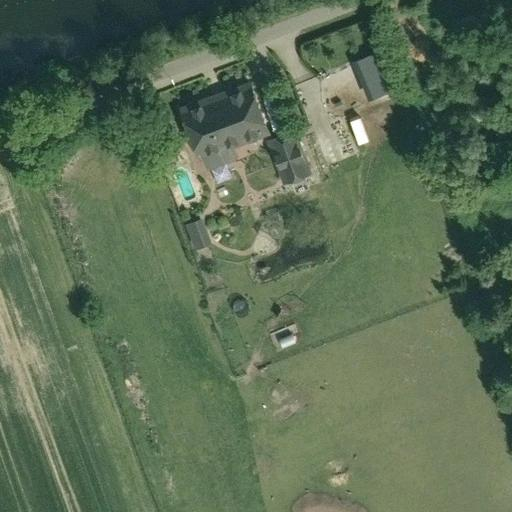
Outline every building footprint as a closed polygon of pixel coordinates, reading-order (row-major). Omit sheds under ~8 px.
[(364,95),(389,88),(377,47),(353,54),(364,95)] [(261,74),(188,101),(208,155),(211,154),(215,167),(246,155),(245,141),(281,128),(261,74)] [(304,125),(276,136),(293,179),(320,169),(304,125)] [(218,241),(208,216),(192,223),(202,248),(218,241)] [(295,400),(272,412),(277,421),(299,409),(295,400)]
